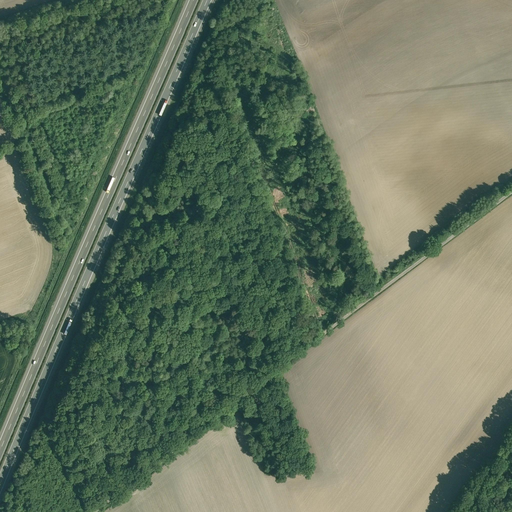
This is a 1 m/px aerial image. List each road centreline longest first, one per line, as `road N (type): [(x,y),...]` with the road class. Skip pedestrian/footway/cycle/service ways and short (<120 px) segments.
road 1 (motorway): [(0,487),(208,0)]
road 2 (track): [(92,511),(511,195)]
road 3 (motorway): [(189,0),(0,441)]
